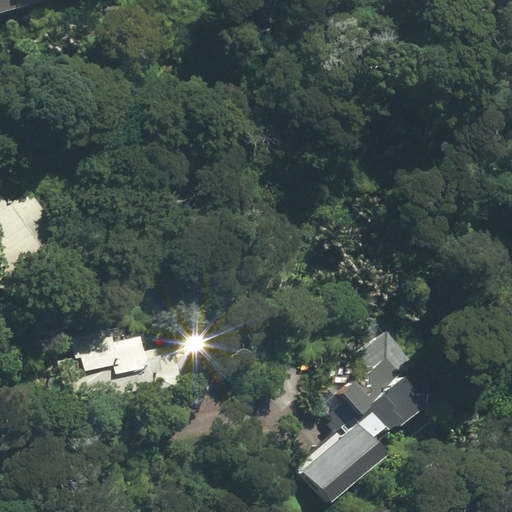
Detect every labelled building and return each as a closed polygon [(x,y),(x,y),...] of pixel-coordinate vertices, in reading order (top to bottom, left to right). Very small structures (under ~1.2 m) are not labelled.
[(0,0),(0,14),(10,11),(7,0),(0,0)] [(0,272),(44,249),(16,198),(0,206),(0,272)] [(123,344),(61,348),(65,401),(166,394),(163,353),(124,356),(123,344)] [(334,381),(315,399),(365,451),(404,413),(377,385),(391,371),(366,345),(349,362),(359,372),(342,389),(334,381)] [(316,506),(366,465),(338,430),(288,471),(316,506)]
